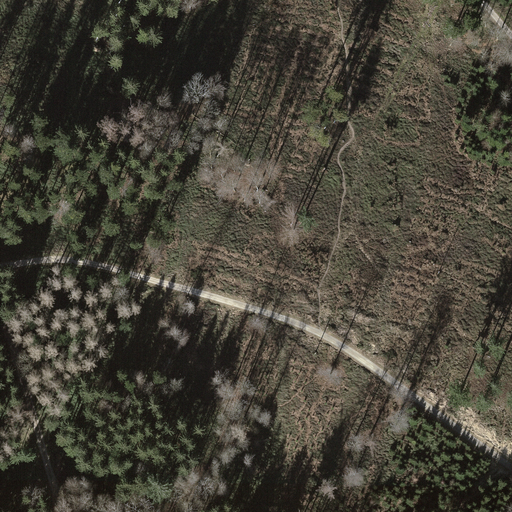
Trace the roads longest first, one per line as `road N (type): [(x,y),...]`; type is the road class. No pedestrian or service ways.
road 1 (track): [(0,268),(82,260),(306,326),(511,467)]
road 2 (track): [(61,511),(0,322)]
